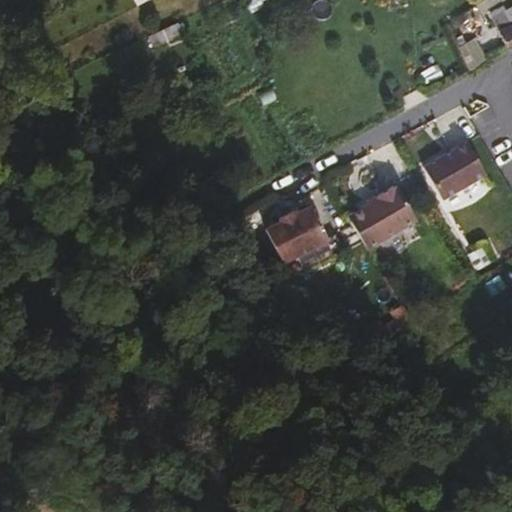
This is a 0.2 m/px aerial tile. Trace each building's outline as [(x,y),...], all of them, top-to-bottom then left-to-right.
[(144,22),(152,43),(179,33),(171,12),(144,22)] [(511,16),(510,18),(511,21),(511,23),(511,25),(496,28),(503,42),(511,39),(511,16)] [(475,39),(458,47),(468,67),(485,60),(475,39)] [(438,192),(482,166),(462,134),(420,159),(438,192)] [(366,243),(415,213),(396,181),(394,182),(392,180),(375,190),(376,192),(367,198),(347,210),(366,243)] [(285,260),(329,234),(309,202),(295,211),(292,207),(278,215),(280,219),(266,228),(285,260)] [(487,254),(478,240),(466,248),(474,262),(487,254)]
